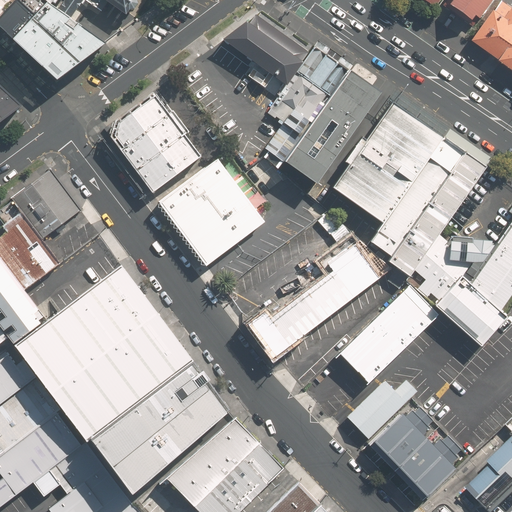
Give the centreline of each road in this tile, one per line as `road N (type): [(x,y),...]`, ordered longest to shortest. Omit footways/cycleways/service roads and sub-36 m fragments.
road 1 (residential): [(61,121),(256,389),(375,511)]
road 2 (secondary): [(328,0),(511,127)]
road 3 (tertiary): [(234,0),(61,121)]
